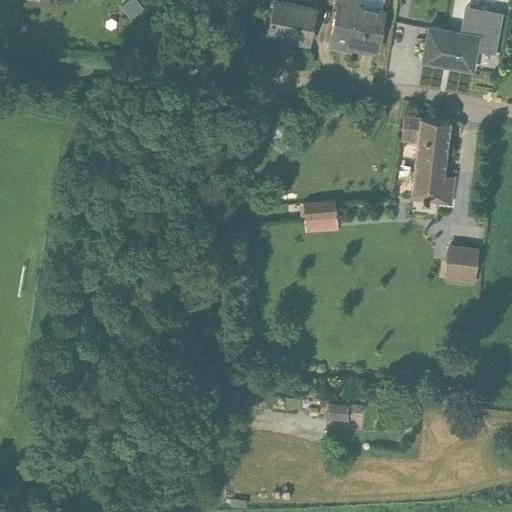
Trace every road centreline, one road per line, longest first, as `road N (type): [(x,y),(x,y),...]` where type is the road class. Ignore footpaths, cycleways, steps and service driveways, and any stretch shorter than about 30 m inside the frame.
road 1 (unclassified): [(140,511),(184,235),(191,85)]
road 2 (residential): [(511,113),(397,93),(191,85)]
road 3 (unclassified): [(191,85),(0,59)]
